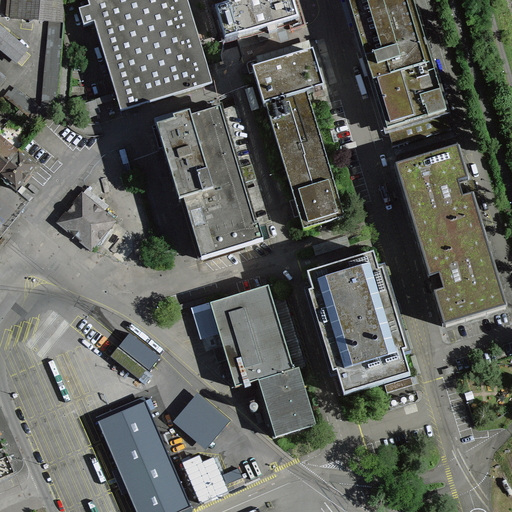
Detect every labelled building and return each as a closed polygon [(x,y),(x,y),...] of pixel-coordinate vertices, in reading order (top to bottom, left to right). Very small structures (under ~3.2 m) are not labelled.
[(50,21),(63,22),(65,7),(65,0),(23,0),(24,2),(12,1),(11,17),(50,21)] [(65,0),(65,7),(85,0),(86,0),(89,8),(79,11),(79,12),(84,27),(94,24),(115,93),(121,111),(212,84),(209,71),(213,70),(211,65),(207,66),(186,0),(65,0)] [(225,0),(237,38),(299,19),(293,0),(225,0)] [(412,0),(347,0),(366,60),(425,42),(412,0)] [(20,109),(40,126),(56,107),(63,22),(50,21),(48,44),(42,103),(41,109),(15,88),(11,93),(8,91),(4,96),(19,109),(20,109)] [(26,51),(0,29),(0,47),(17,62),(26,51)] [(447,113),(425,42),(366,60),(387,131),(388,131),(446,114),(447,113)] [(307,94),(324,89),(313,52),(312,53),(259,69),(257,60),(249,63),(248,63),(247,64),(247,65),(247,66),(249,74),(253,73),(264,107),(266,107),(266,106),(307,94)] [(359,80),(338,87),(356,142),(377,137),(359,80)] [(253,86),(244,89),(252,112),(260,110),(253,86)] [(266,106),(266,107),(303,230),(344,218),(307,94),(266,106)] [(97,97),(81,103),(87,121),(101,118),(97,97)] [(255,227),(242,183),(256,179),(252,164),(238,169),(220,110),(191,118),(190,115),(173,120),(174,123),(157,129),(162,148),(179,203),(184,201),(201,260),(263,241),(258,226),(255,227)] [(0,174),(15,156),(11,152),(14,150),(6,143),(3,146),(0,143),(0,174)] [(458,147),(395,166),(444,326),(506,307),(458,147)] [(29,174),(36,166),(19,152),(15,156),(0,174),(0,177),(16,190),(18,187),(23,182),(29,174)] [(39,190),(31,181),(23,191),(21,194),(30,201),(39,190)] [(81,196),(60,222),(60,221),(58,223),(83,244),(83,245),(84,246),(84,247),(85,247),(85,248),(86,248),(87,248),(88,248),(89,248),(91,250),(93,249),(114,223),(115,222),(82,194),(81,196)] [(308,293),(333,374),(336,373),(344,396),(410,376),(404,355),(403,352),(407,351),(383,271),(379,272),(374,255),(307,275),(312,292),(308,293)] [(258,381),(294,370),(273,301),(269,287),(210,304),(219,332),(223,346),(213,349),(217,363),(227,360),(235,388),(258,381)] [(294,370),(258,381),(259,382),(263,395),(263,396),(267,409),(267,410),(271,423),(271,424),(272,424),(275,436),(275,437),(276,438),(277,437),(315,426),(316,426),(316,424),(315,424),(312,412),(311,411),(307,398),(308,398),(307,397),(303,384),(303,383),(301,376),(300,376),(299,370),(299,369),(294,370)] [(200,448),(176,458),(199,508),(248,486),(229,443),(203,454),(200,448)]
